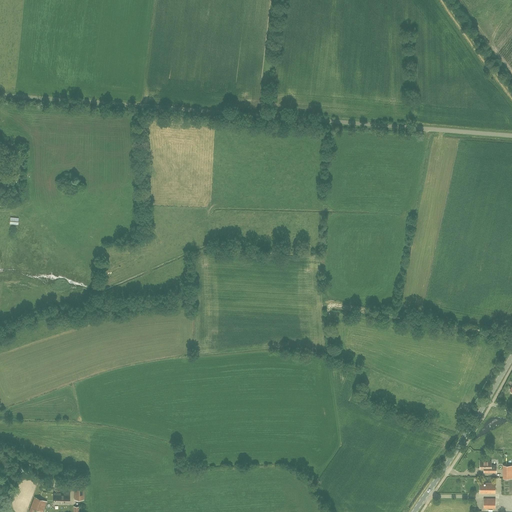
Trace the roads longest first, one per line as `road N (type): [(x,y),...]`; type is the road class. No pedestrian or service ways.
road 1 (unclassified): [(511,136),(0,95)]
road 2 (tertiary): [(414,511),(511,356)]
